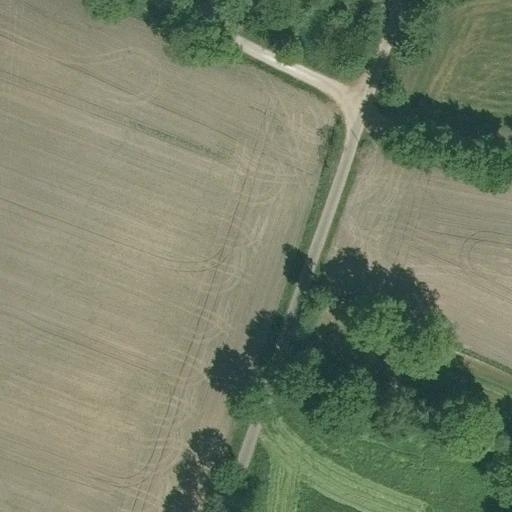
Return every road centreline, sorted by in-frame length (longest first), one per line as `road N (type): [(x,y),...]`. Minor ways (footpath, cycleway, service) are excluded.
road 1 (residential): [(226,511),(364,112)]
road 2 (residential): [(364,112),(174,16)]
road 3 (track): [(511,159),(364,112)]
